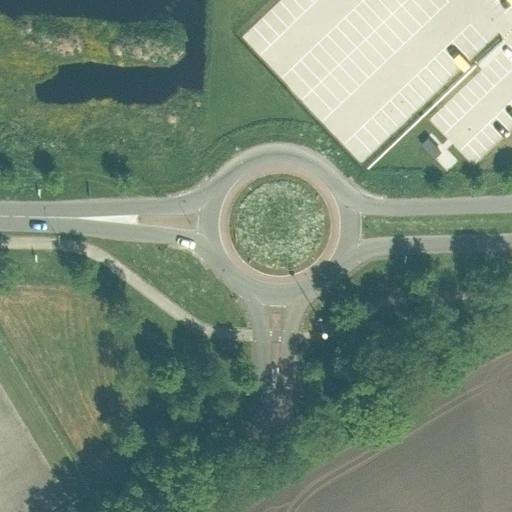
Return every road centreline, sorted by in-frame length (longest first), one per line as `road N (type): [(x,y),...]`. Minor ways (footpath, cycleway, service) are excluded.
road 1 (unclassified): [(150,511),(243,456),(267,431),(273,391)]
road 2 (tertiary): [(347,208),(327,173),(290,154),(232,170),(209,204)]
road 3 (tertiary): [(344,252),(511,241)]
road 4 (tertiary): [(511,203),(347,208)]
